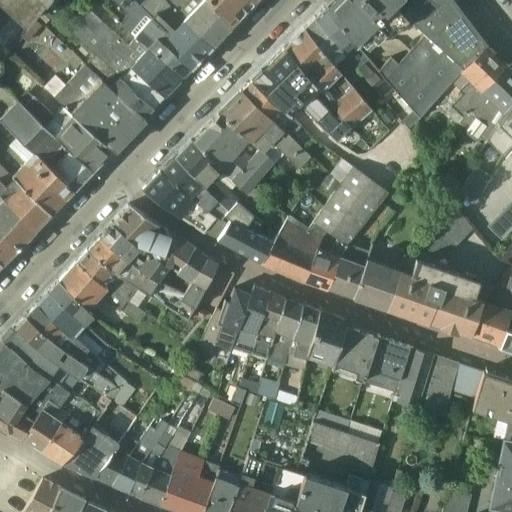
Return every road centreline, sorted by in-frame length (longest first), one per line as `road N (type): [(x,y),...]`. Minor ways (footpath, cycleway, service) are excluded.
road 1 (residential): [(118,180),(252,268),(511,364)]
road 2 (residential): [(287,0),(118,180)]
road 3 (residential): [(118,180),(0,300)]
road 4 (residential): [(0,439),(152,511)]
